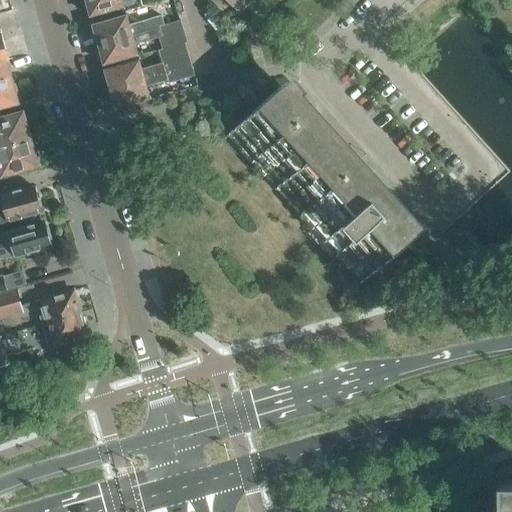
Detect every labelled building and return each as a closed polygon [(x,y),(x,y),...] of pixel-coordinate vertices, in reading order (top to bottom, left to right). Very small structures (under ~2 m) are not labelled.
[(163,0),(85,0),(86,2),(84,5),(86,11),(89,12),(90,15),(124,5),(125,9),(140,5),(138,0),(154,0),(155,2),(163,0)] [(237,11),(249,0),(210,0),(221,12),(231,3),(237,11)] [(96,37),(98,43),(160,27),(157,17),(129,25),(126,15),(93,24),(93,27),(91,29),(93,36),(96,37)] [(103,60),(104,63),(137,53),(134,43),(158,36),(162,48),(185,42),(187,41),(181,21),(160,27),(98,43),(96,44),(98,44),(100,50),(98,53),(99,59),(103,60)] [(165,71),(176,68),(191,63),(185,42),(162,48),(158,50),(162,62),(165,71)] [(107,87),(107,88),(165,71),(162,62),(141,68),(138,57),(104,67),(105,69),(103,72),(105,78),(108,80),(110,87),(107,87)] [(6,60),(8,60),(8,59),(0,61),(0,84),(12,81),(10,72),(11,70),(9,63),(7,62),(6,60)] [(168,82),(194,75),(191,63),(176,68),(165,71),(107,88),(110,87),(112,94),(110,97),(112,103),(115,105),(116,107),(149,98),(146,86),(167,80),(168,82)] [(13,83),(12,81),(0,84),(0,107),(18,102),(15,92),(17,90),(15,84),(13,83)] [(377,207),(272,92),(231,130),(366,278),(407,241),(385,217),(397,207),(388,197),(377,207)] [(0,146),(30,138),(22,111),(0,117),(0,146)] [(37,165),(30,138),(0,146),(0,174),(1,175),(37,165)] [(33,195),(31,187),(0,195),(0,222),(40,211),(39,208),(41,205),(40,199),(37,197),(36,194),(33,195)] [(0,255),(0,256),(2,256),(5,257),(7,257),(9,256),(11,256),(50,245),(50,244),(52,243),(48,230),(46,230),(44,222),(0,234),(0,255)] [(0,317),(22,311),(16,288),(0,292),(0,317)] [(42,323),(80,313),(79,311),(81,308),(79,302),(76,300),(73,290),(36,301),(42,323)] [(80,315),(80,313),(42,323),(49,346),(86,336),(83,326),(85,323),(83,316),(80,315)] [(0,366),(8,364),(0,337),(0,366)] [(511,511),(511,480),(497,480),(497,483),(500,483),(500,511),(511,511)]
